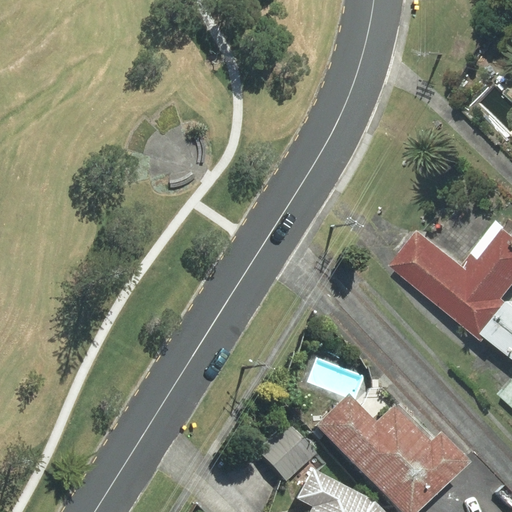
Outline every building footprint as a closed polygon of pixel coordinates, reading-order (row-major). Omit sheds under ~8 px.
[(511,248),(494,273),(471,256),(463,267),(414,230),(388,265),(511,358),(511,298),(511,296),(511,248)] [(511,375),(510,374),(492,397),(511,411),(511,375)] [(360,421),(339,398),(305,428),(379,511),(410,511),(456,474),(424,436),(413,446),(378,406),(360,421)] [(281,422),(246,450),(276,489),(311,461),(281,422)] [(284,503),(294,511),(359,511),(327,484),(325,487),(310,473),(284,503)]
